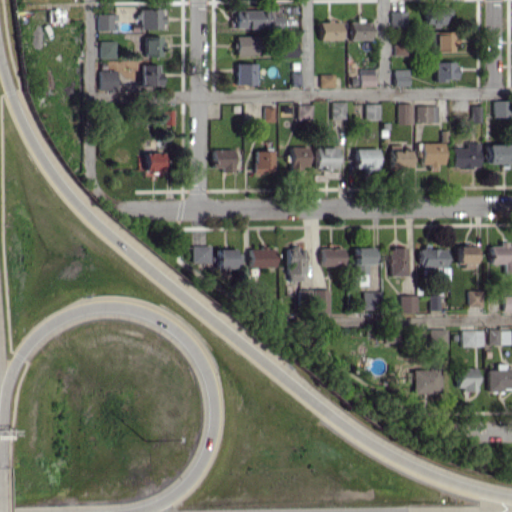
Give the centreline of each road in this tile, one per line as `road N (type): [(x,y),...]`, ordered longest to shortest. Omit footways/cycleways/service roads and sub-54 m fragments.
road 1 (motorway): [(511,498),(448,481),(374,447),(99,228),(24,134),(0,63)]
road 2 (motorway): [(0,400),(20,348),(70,311),(132,305),(185,336),(212,393),(206,453),(169,496),(115,511)]
road 3 (residential): [(127,208),(511,203)]
road 4 (residential): [(197,0),(199,208)]
